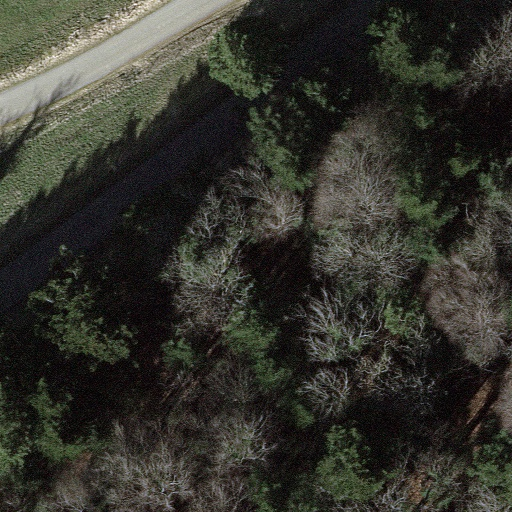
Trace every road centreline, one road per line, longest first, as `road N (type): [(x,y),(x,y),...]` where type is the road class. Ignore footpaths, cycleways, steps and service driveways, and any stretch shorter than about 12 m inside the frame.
road 1 (unclassified): [(370,0),(0,287)]
road 2 (track): [(0,108),(203,0)]
